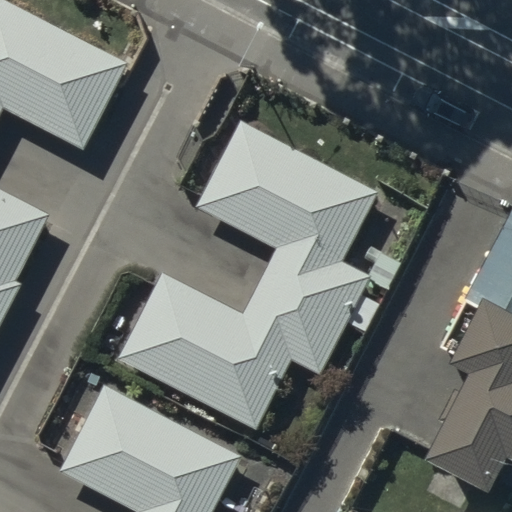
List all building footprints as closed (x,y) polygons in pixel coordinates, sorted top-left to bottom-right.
[(133,65),(5,0),(0,0),(0,127),(8,111),(88,151),(133,65)] [(346,261),(381,191),(243,121),(199,207),(279,248),(266,274),(353,318),(375,275),(346,261)] [(0,274),(22,285),(58,213),(0,183),(0,274)] [(511,218),(471,299),(486,306),(490,297),(511,308),(511,218)] [(121,359),(259,428),(294,358),(326,374),(353,318),(266,274),(246,312),(166,272),(121,359)] [(0,327),(22,285),(0,274),(0,327)] [(511,308),(490,297),(486,306),(471,299),(446,347),(478,363),(429,459),(495,493),(511,458),(511,308)] [(220,511),(249,457),(107,384),(63,470),(143,511),(220,511)]
